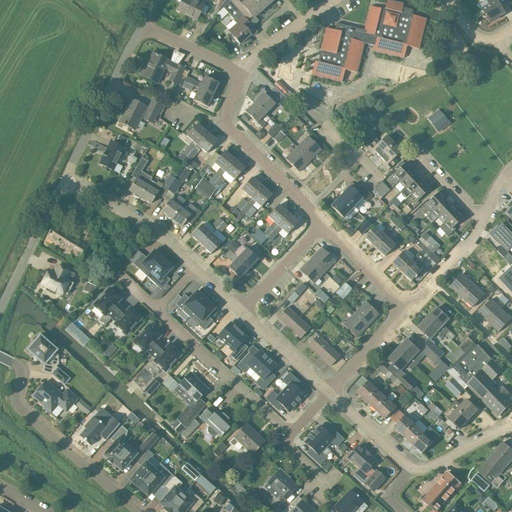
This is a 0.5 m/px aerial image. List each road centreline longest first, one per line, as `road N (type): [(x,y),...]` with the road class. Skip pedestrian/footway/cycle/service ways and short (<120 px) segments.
road 1 (residential): [(138,511),(14,405),(20,368),(0,356)]
road 2 (residential): [(323,225),(226,124),(240,73)]
road 3 (residential): [(291,437),(155,310)]
road 4 (unclassified): [(63,180),(140,24)]
road 5 (residential): [(195,268),(139,221),(63,180)]
road 6 (unclassified): [(0,307),(63,180)]
road 7 (residential): [(330,393),(241,309)]
